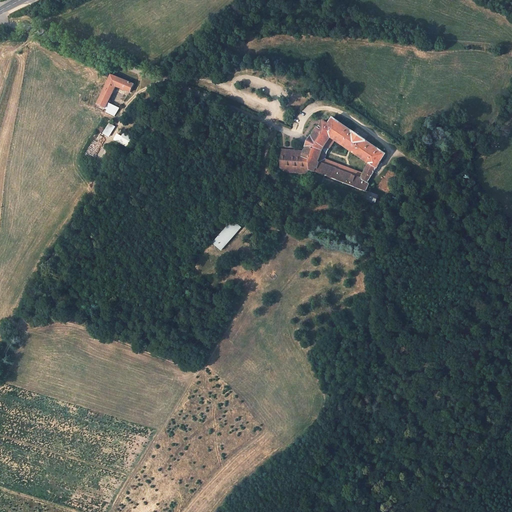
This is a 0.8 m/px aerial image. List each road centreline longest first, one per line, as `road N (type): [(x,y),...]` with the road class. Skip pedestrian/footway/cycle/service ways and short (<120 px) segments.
road 1 (track): [(0,359),(56,250),(156,120),(157,84),(195,49),(279,26),(511,47)]
road 2 (track): [(511,311),(454,388),(394,400),(338,428),(293,511)]
road 3 (track): [(61,296),(187,169),(267,125)]
road 4 (track): [(409,511),(473,472),(511,381)]
road 5 (track): [(511,238),(477,198),(395,150)]
road 6 (track): [(299,137),(306,115),(328,108),(395,150)]
